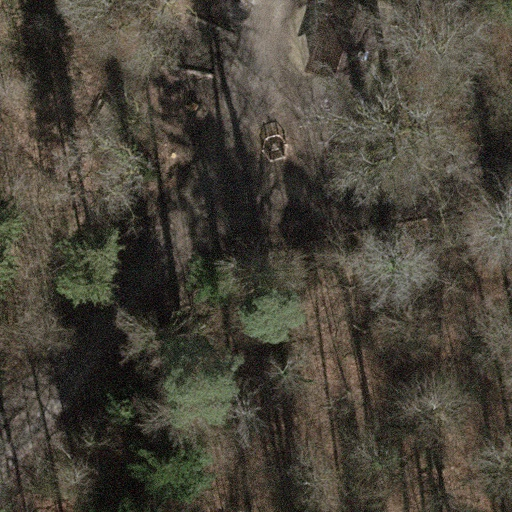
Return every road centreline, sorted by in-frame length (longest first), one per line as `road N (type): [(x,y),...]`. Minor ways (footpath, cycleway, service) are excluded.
road 1 (track): [(0,469),(219,187),(272,0)]
road 2 (track): [(219,187),(511,163)]
